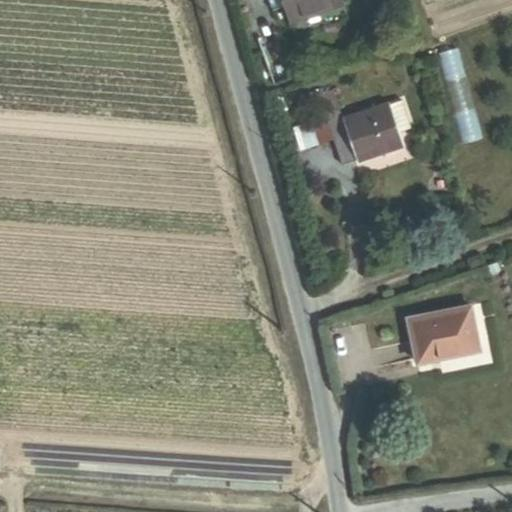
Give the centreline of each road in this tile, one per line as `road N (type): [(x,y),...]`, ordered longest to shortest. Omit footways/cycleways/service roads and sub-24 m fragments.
road 1 (residential): [(216,0),(298,308),(339,511)]
road 2 (residential): [(511,493),(381,511)]
